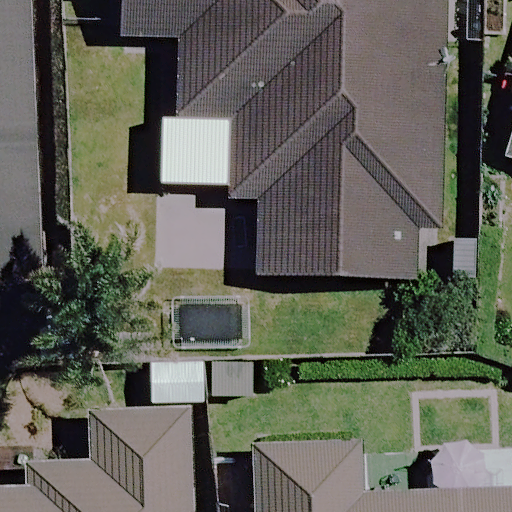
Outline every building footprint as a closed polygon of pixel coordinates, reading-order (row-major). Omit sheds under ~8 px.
[(0,0),(0,342),(28,341),(14,0),(0,0)] [(430,0),(116,0),(115,42),(171,44),(169,120),(223,121),(221,203),(251,204),(249,283),(422,288),(430,0)] [(511,132),(502,168),(511,170),(511,132)] [(511,511),(511,501),(352,502),(352,452),(397,452),(397,396),(345,396),(346,447),(250,448),(249,511),(511,511)] [(191,511),(185,414),(87,421),(90,477),(0,483),(0,511),(191,511)]
